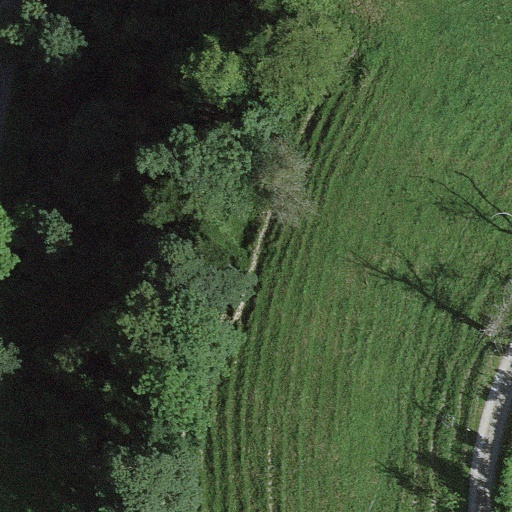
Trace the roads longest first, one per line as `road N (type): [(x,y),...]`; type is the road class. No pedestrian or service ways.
road 1 (track): [(511,370),(487,448),(480,511)]
road 2 (unclassified): [(27,0),(0,142)]
